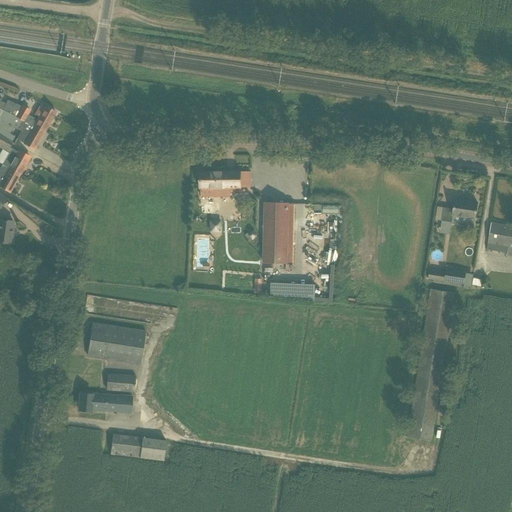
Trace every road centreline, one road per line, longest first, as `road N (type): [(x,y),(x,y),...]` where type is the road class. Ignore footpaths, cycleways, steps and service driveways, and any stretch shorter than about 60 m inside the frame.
road 1 (track): [(106,14),(192,36),(511,85)]
road 2 (tertiary): [(511,164),(351,141),(130,140),(104,129)]
road 3 (unclassified): [(25,511),(81,157),(104,129)]
